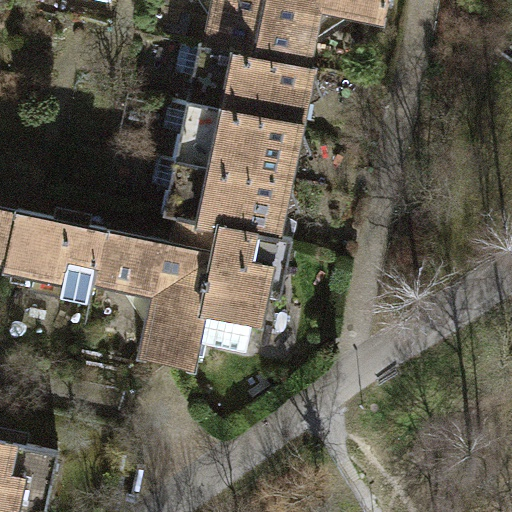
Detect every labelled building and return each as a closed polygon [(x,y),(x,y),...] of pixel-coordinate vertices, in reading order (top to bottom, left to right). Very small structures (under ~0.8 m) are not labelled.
[(214,0),(206,43),(206,45),(258,56),(269,0),(214,0)] [(383,20),(387,0),(269,0),(258,56),(309,66),(321,7),(383,20)] [(192,75),(188,100),(302,124),(307,102),(324,94),(314,72),(314,66),(309,66),(258,56),(206,45),(206,43),(201,42),(200,48),(182,45),(178,72),(192,75)] [(182,130),(176,156),(291,179),(296,157),(313,150),(302,128),(302,124),(188,100),(187,103),(170,100),(164,127),(182,130)] [(301,206),(291,179),(176,156),(175,159),(159,156),(153,183),(169,187),(165,213),(177,215),(281,235),(284,213),(301,206)] [(0,259),(10,261),(22,208),(0,203),(0,259)] [(92,298),(95,280),(105,226),(22,208),(10,261),(9,268),(35,273),(32,287),(92,298)] [(294,237),(281,235),(177,215),(172,240),(217,250),(196,354),(204,356),(208,342),(246,350),(253,319),(262,320),(267,294),(282,296),(294,237)] [(172,240),(105,226),(95,280),(153,292),(141,353),(194,365),(196,354),(217,250),(172,240)] [(0,436),(0,511),(17,511),(20,503),(47,508),(60,449),(0,436)]
